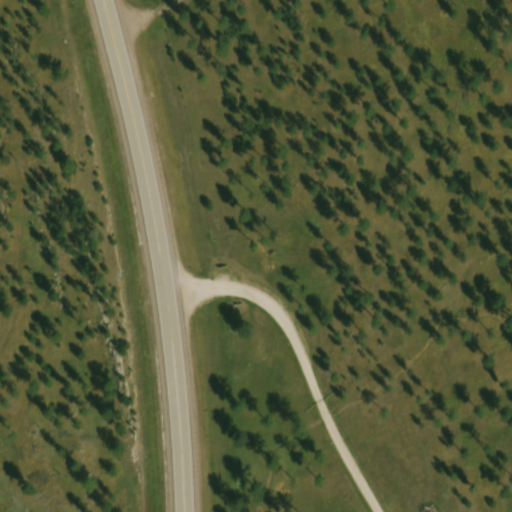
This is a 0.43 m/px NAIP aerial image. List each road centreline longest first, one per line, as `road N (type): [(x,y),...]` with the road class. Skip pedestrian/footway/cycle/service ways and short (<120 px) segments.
road 1 (primary): [(183,511),(164,267),(105,0)]
road 2 (residential): [(166,297),(246,300),(280,320),(375,511)]
